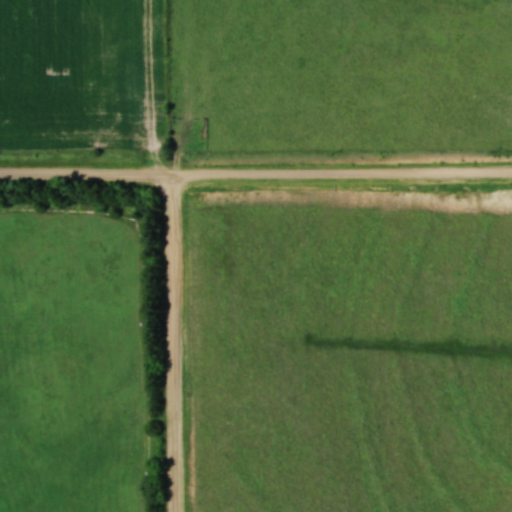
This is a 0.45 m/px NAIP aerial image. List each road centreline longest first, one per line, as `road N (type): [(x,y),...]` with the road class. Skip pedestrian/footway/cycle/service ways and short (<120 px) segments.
road 1 (residential): [(511,171),(0,175)]
road 2 (residential): [(178,511),(179,175)]
